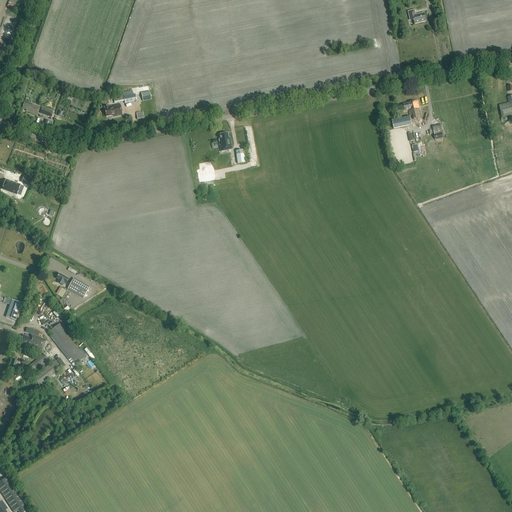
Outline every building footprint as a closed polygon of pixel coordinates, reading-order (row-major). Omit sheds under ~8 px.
[(23,5),(25,0),(23,0),(9,0),(7,7),(16,10),(18,3),(23,5)] [(415,24),(426,22),(424,13),(416,15),(415,10),(408,12),(410,19),(413,19),(415,24)] [(132,95),(132,91),(121,93),(122,96),(113,98),(115,104),(125,101),(125,104),(134,102),(134,101),(136,100),(135,94),(132,95)] [(143,102),(151,100),(149,91),(141,93),(143,102)] [(509,103),(499,105),(502,117),(502,118),(507,116),(511,115),(511,96),(508,97),(509,103)] [(408,110),(410,117),(392,120),(394,128),(422,122),(419,108),(418,108),(417,101),(408,103),(403,104),(405,111),(408,110)] [(37,115),(40,108),(31,105),(31,106),(24,103),(22,108),(26,110),(26,111),(37,115)] [(122,115),(120,105),(108,107),(108,106),(104,107),(106,117),(113,116),(113,117),(122,115)] [(42,107),(40,113),(51,117),(53,111),(42,107)] [(443,138),(442,133),(442,131),(441,131),(440,125),(432,126),(433,132),(434,135),(435,140),(443,138)] [(221,152),(232,149),(229,138),(228,138),(227,133),(218,135),(219,139),(218,139),(219,145),(220,145),(220,147),(221,152)] [(245,163),(242,150),(235,151),(237,164),(245,163)] [(193,165),(196,181),(207,180),(204,163),(193,165)] [(6,180),(3,189),(17,195),(20,185),(6,180)] [(63,286),(64,283),(66,284),(68,279),(59,274),(57,279),(58,280),(57,283),(63,286)] [(89,287),(73,278),(67,289),(83,298),(89,287)] [(57,293),(56,295),(61,298),(62,298),(63,296),(66,291),(61,288),(60,287),(57,293)] [(6,317),(15,321),(21,303),(12,300),(6,317)] [(59,323),(49,332),(76,365),(86,357),(59,323)] [(27,328),(25,332),(31,335),(30,338),(23,335),(20,341),(27,344),(27,345),(41,352),(46,340),(38,337),(39,333),(27,328)] [(29,373),(47,358),(44,354),(26,369),(29,373)] [(39,386),(61,369),(55,361),(33,378),(39,386)] [(0,491),(1,491),(14,511),(15,511),(18,510),(19,511),(24,511),(29,509),(21,496),(8,477),(0,482),(0,491)] [(1,499),(0,500),(0,511),(6,511),(8,509),(1,499)]
